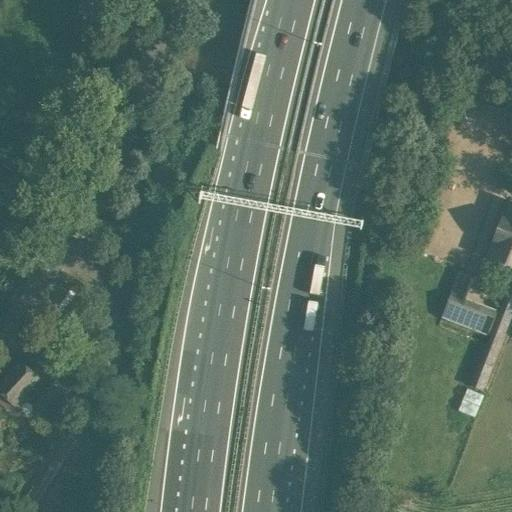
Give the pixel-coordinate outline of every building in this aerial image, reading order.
[(487,256),(511,266),(511,205),(507,203),(487,256)] [(440,318),(487,336),(497,310),(468,300),(477,276),(461,270),(452,294),(451,293),(440,318)] [(511,311),(511,303),(504,300),(471,387),(481,391),(511,311)] [(0,404),(5,410),(11,404),(13,406),(14,405),(19,410),(27,400),(33,405),(45,392),(34,382),(37,379),(19,362),(0,382),(0,404)] [(68,366),(48,390),(60,400),(54,406),(66,416),(92,387),(68,366)] [(0,471),(0,492),(10,480),(0,471)]
